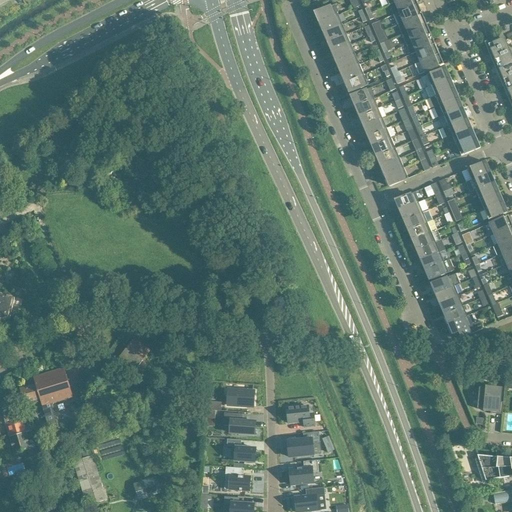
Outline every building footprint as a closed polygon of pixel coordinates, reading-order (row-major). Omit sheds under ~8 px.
[(360,6),(357,0),(350,0),(354,8),(360,6)] [(400,13),(418,5),(416,0),(401,0),(395,3),(400,13)] [(338,15),(334,5),(315,13),(319,24),(338,15)] [(393,15),(397,25),(422,15),(418,5),(400,13),(393,15)] [(343,25),(338,15),(319,24),(324,34),(343,25)] [(402,35),(427,25),(422,15),(397,25),(402,35)] [(380,21),(372,25),(376,35),(381,32),(384,31),(380,21)] [(328,43),(347,35),(343,25),(324,34),(328,43)] [(431,35),(427,25),(402,35),(406,45),(431,35)] [(369,26),(365,27),(369,37),(373,36),(369,26)] [(381,32),(376,35),(380,44),(385,42),(381,32)] [(351,45),(347,35),(328,43),(332,53),(351,45)] [(435,45),(431,35),(406,45),(410,55),(417,52),(435,45)] [(511,55),(505,40),(487,48),(485,44),(511,107),(511,55)] [(355,55),(351,45),(332,53),(336,63),(355,55)] [(439,54),(435,45),(417,52),(421,62),(439,54)] [(444,65),(439,54),(421,62),(415,65),(420,75),(444,65)] [(360,65),(355,55),(336,63),(341,73),(360,65)] [(364,75),(360,65),(341,73),(345,83),(364,75)] [(390,76),(386,66),(381,68),(383,72),(384,72),(386,78),(390,76)] [(450,79),(445,68),(421,78),(425,89),(431,86),(450,79)] [(368,85),(364,75),(345,83),(349,93),(368,85)] [(392,79),(386,82),(391,92),(396,89),(392,79)] [(429,99),(454,88),(450,79),(431,86),(425,89),(429,99)] [(454,88),(429,99),(434,109),(458,98),(454,88)] [(374,99),(370,89),(351,97),(355,107),(374,99)] [(407,97),(403,98),(407,108),(411,107),(407,97)] [(462,108),(458,98),(434,109),(438,119),(444,116),(462,108)] [(379,109),(374,99),(355,107),(359,117),(379,109)] [(396,101),(395,102),(398,110),(404,107),(400,99),(396,101)] [(411,107),(407,108),(412,118),(415,116),(411,107)] [(448,126),(467,118),(462,108),(444,116),(448,126)] [(383,119),(379,109),(359,117),(364,127),(383,119)] [(415,116),(412,118),(416,128),(420,126),(415,116)] [(452,136),(471,128),(467,118),(448,126),(443,129),(447,138),(452,136)] [(387,129),(383,119),(364,127),(368,137),(387,129)] [(420,126),(416,128),(420,138),(424,136),(420,126)] [(475,138),(471,128),(452,136),(457,146),(475,138)] [(391,139),(387,129),(368,137),(372,147),(391,139)] [(413,130),(408,132),(412,141),(417,139),(413,130)] [(426,136),(424,136),(420,138),(424,146),(429,144),(426,136)] [(461,156),(480,148),(475,138),(457,146),(457,147),(454,148),(453,150),(455,156),(457,156),(461,155),(461,156)] [(396,148),(391,139),(372,147),(376,157),(396,148)] [(417,139),(412,141),(416,151),(422,149),(417,139)] [(400,158),(396,148),(376,157),(381,167),(400,158)] [(422,149),(416,151),(420,161),(426,159),(422,149)] [(432,150),(430,151),(426,152),(429,158),(435,156),(432,150)] [(439,166),(435,156),(429,158),(433,168),(439,166)] [(404,168),(400,158),(381,167),(385,177),(404,168)] [(426,159),(420,161),(425,172),(430,169),(426,159)] [(467,170),(461,172),(466,183),(490,172),(485,162),(467,170)] [(408,179),(404,168),(385,177),(389,187),(408,179)] [(490,172),(466,183),(470,193),(476,191),(494,182),(490,172)] [(448,185),(445,179),(439,182),(444,193),(452,189),(450,184),(448,185)] [(0,217),(14,211),(0,180),(0,217)] [(480,200),(498,192),(494,182),(476,191),(480,200)] [(441,194),(438,188),(436,183),(431,185),(435,196),(437,195),(441,194)] [(455,194),(452,189),(444,193),(446,198),(455,194)] [(503,202),(498,192),(480,200),(477,202),(476,204),(478,211),(480,212),(484,210),(503,202)] [(419,203),(414,193),(395,201),(400,211),(419,203)] [(507,213),(503,202),(484,210),(489,221),(507,213)] [(423,213),(419,203),(400,211),(404,221),(423,213)] [(429,210),(423,213),(404,221),(408,231),(433,220),(429,210)] [(451,219),(449,214),(445,215),(445,216),(449,225),(453,223),(451,219)] [(511,226),(511,224),(508,216),(490,224),(495,235),(511,226)] [(437,230),(433,220),(408,231),(412,241),(437,230)] [(461,232),(468,229),(465,222),(457,225),(461,232)] [(511,238),(511,226),(495,235),(499,244),(511,238)] [(441,240),(437,230),(412,241),(417,251),(436,243),(441,240)] [(503,254),(511,250),(511,238),(499,244),(493,247),(497,256),(503,254)] [(440,253),(436,243),(417,251),(421,261),(440,253)] [(507,264),(511,262),(511,250),(503,254),(507,264)] [(425,270),(444,263),(440,253),(421,261),(425,270)] [(479,265),(475,255),(471,256),(475,266),(479,265)] [(450,260),(444,263),(425,270),(430,281),(454,270),(450,260)] [(456,274),(450,276),(431,284),(436,295),(455,287),(455,286),(460,284),(456,274)] [(492,294),(487,284),(484,286),(488,296),(492,294)] [(440,305),(459,297),(455,287),(436,295),(440,305)] [(0,321),(10,319),(15,297),(0,293),(0,321)] [(496,304),(492,294),(488,296),(492,306),(496,304)] [(463,307),(459,297),(440,305),(444,315),(463,307)] [(498,303),(496,304),(492,306),(497,317),(503,315),(498,303)] [(468,317),(463,307),(444,315),(448,325),(468,317)] [(472,326),(468,317),(448,325),(453,335),(459,332),(462,338),(483,329),(480,322),(472,326)] [(136,370),(149,352),(134,340),(120,358),(136,370)] [(73,397),(64,369),(34,378),(36,385),(20,389),(25,404),(40,399),(49,429),(58,426),(51,405),(55,404),(54,402),(73,397)] [(500,402),(501,388),(486,387),(486,389),(480,388),(478,409),(484,410),(484,411),(491,412),(491,414),(503,415),(504,403),(500,402)] [(254,400),(254,392),(229,390),(228,406),(249,407),(253,407),(254,400)] [(309,413),(308,406),(287,408),(289,424),(304,422),(305,428),(314,427),(314,420),(313,413),(309,413)] [(18,408),(2,412),(5,423),(14,454),(29,449),(29,451),(32,450),(26,432),(30,431),(26,417),(23,408),(18,409),(18,408)] [(238,421),(239,414),(225,413),(224,426),(230,426),(230,433),(255,435),(256,422),(238,421)] [(320,443),(319,432),(303,434),(304,440),(288,442),(288,445),(288,446),(289,454),(290,457),(313,455),(312,444),(320,443)] [(329,436),(322,439),(328,453),(334,450),(329,436)] [(255,463),(256,449),(241,448),(241,441),(227,440),(227,447),(233,448),(232,461),(255,463)] [(123,448),(121,441),(110,445),(113,452),(123,448)] [(511,476),(511,458),(477,455),(486,481),(511,476)] [(92,456),(73,462),(87,506),(106,500),(92,456)] [(319,472),(317,461),(303,462),(304,468),(302,469),(302,468),(297,469),(298,469),(290,470),(291,485),(314,483),(313,473),(319,472)] [(250,491),(251,477),(243,477),(244,469),(226,468),(224,489),(250,491)] [(169,490),(163,475),(141,483),(147,498),(169,490)] [(307,496),(295,497),(296,511),(307,511),(320,511),(318,495),(325,494),(324,488),(306,490),(307,496)] [(511,490),(493,494),(495,505),(511,502),(511,501),(511,490)] [(253,511),(254,505),(238,504),(239,499),(225,498),(224,508),(231,508),(230,511),(253,511)]
